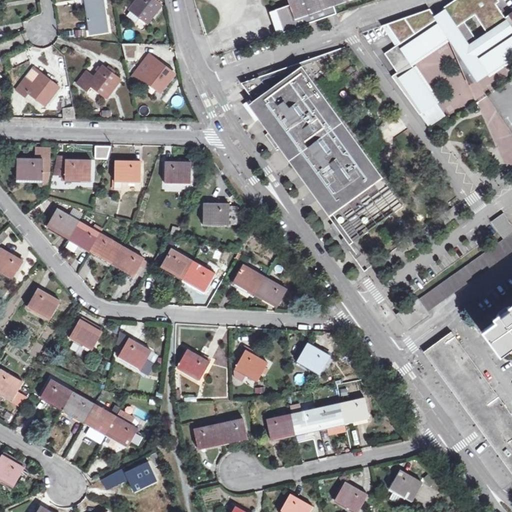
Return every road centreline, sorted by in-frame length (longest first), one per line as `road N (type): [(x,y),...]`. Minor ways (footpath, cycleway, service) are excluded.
road 1 (residential): [(0,196),(88,300),(115,312),(324,321),(360,309)]
road 2 (residential): [(237,140),(0,131)]
road 3 (unclassified): [(481,218),(348,31)]
road 4 (residential): [(237,140),(360,309)]
road 5 (residential): [(390,352),(509,511)]
road 6 (unclassified): [(348,31),(204,79)]
road 7 (unclassified): [(360,309),(481,218)]
